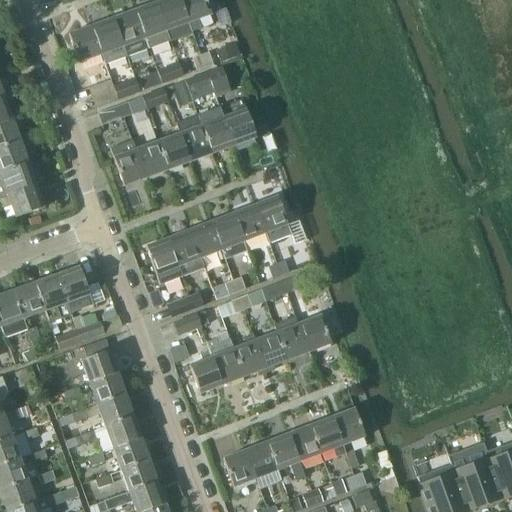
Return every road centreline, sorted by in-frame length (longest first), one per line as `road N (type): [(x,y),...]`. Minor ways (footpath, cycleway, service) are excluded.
road 1 (residential): [(205,511),(101,226)]
road 2 (residential): [(101,226),(26,0)]
